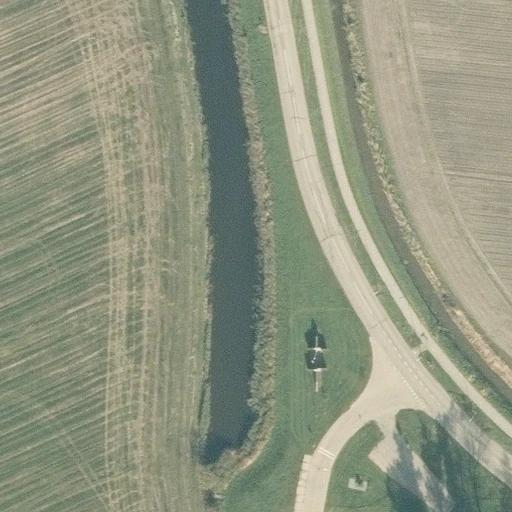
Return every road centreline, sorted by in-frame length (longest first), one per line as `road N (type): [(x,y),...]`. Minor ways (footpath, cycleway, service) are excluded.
road 1 (secondary): [(410,369),(361,295),(316,198),(276,0)]
road 2 (tertiary): [(312,511),(318,472),(337,435),(410,369)]
road 3 (secondary): [(511,471),(410,369)]
